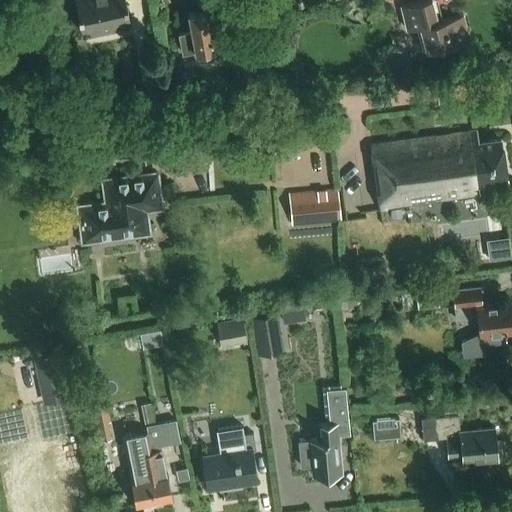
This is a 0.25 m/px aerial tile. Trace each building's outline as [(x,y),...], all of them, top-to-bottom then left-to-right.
[(76,0),(83,35),(129,26),(124,0),(76,0)] [(431,0),(423,0),(402,6),(408,30),(421,27),(427,51),(469,40),(462,15),(437,21),(431,0)] [(195,51),(196,52),(198,51),(200,61),(214,59),(212,49),(231,46),(227,24),(223,25),(220,8),(200,12),(199,6),(192,8),(193,13),(189,14),(192,32),(180,34),(183,53),(195,51)] [(477,130),(372,145),(381,209),(480,195),(478,183),(507,179),(501,139),(479,142),(477,130)] [(105,182),(108,205),(80,209),(84,241),(148,233),(145,210),(160,208),(156,175),(105,182)] [(337,190),(289,195),(292,226),(340,222),(337,190)] [(43,273),(74,271),(73,256),(42,258),(43,273)] [(439,306),(436,283),(415,285),(417,308),(439,306)] [(511,302),(487,305),(487,302),(482,303),(480,287),(454,290),(457,319),(474,317),(476,338),(461,340),(463,357),(485,354),(484,342),(496,340),(496,333),(511,330),(511,302)] [(355,297),(340,299),(341,309),(356,307),(355,297)] [(303,305),(282,309),(284,323),(306,320),(303,305)] [(282,350),(277,313),(252,317),(258,353),(282,350)] [(244,345),(247,344),(243,318),(217,323),(221,349),(234,347),(233,344),(243,342),(244,345)] [(66,388),(58,352),(33,358),(41,394),(66,388)] [(318,441),(301,442),(303,466),(312,465),(313,475),(340,473),(337,434),(348,433),(344,388),(328,389),(331,423),(316,425),(318,441)] [(446,416),(422,419),(424,441),(445,439),(447,458),(460,457),(461,463),(501,459),(500,440),(494,441),(493,428),(461,431),(458,401),(445,403),(446,416)] [(106,403),(93,406),(96,423),(110,421),(106,403)] [(398,418),(372,420),(374,438),(399,436),(398,418)] [(177,421),(145,427),(146,432),(154,475),(150,476),(152,485),(149,485),(153,501),(170,498),(159,448),(158,445),(181,440),(177,421)] [(215,431),(218,453),(204,455),(210,492),(253,485),(247,451),(255,450),(252,434),(244,435),(242,426),(215,431)] [(146,432),(123,436),(132,480),(130,480),(136,505),(153,501),(149,485),(152,485),(150,476),(154,475),(146,432)]
